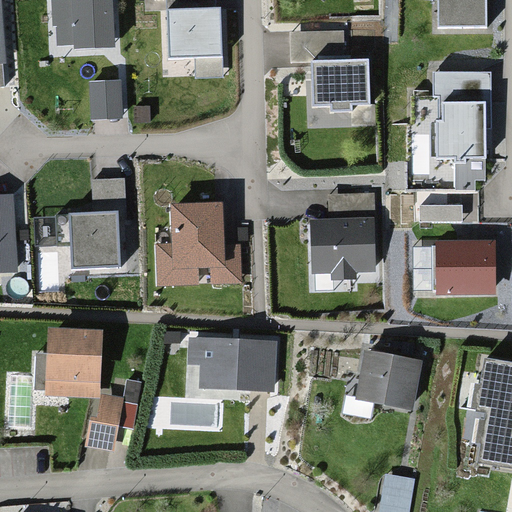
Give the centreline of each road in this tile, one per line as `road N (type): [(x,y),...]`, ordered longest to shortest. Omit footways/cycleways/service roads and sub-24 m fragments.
road 1 (residential): [(249,0),(250,147),(23,147)]
road 2 (residential): [(0,490),(231,474),(286,483),(326,511)]
